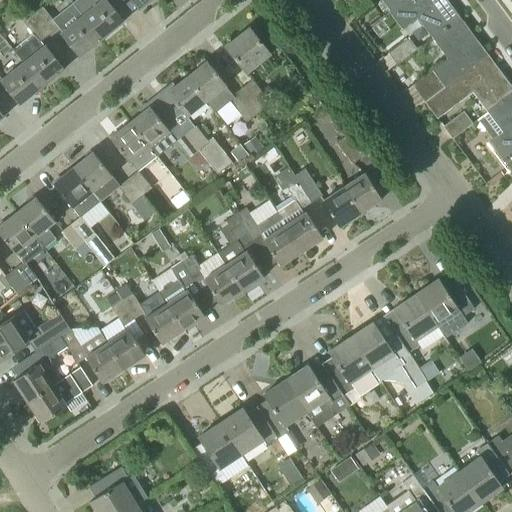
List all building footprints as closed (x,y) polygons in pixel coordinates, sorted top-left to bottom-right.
[(78,0),(73,4),(102,40),(124,22),(107,0),(78,0)] [(132,0),(139,9),(151,0),(132,0)] [(371,5),(367,0),(344,0),(356,16),(371,5)] [(432,39),(460,18),(446,0),(406,0),(389,13),(402,31),(417,19),(432,39)] [(59,27),(62,32),(61,33),(80,57),(98,42),(100,45),(101,44),(99,42),(102,40),(73,4),(53,20),(42,7),(33,15),(49,35),(59,27)] [(12,50),(23,64),(41,88),(64,70),(45,46),(41,42),(49,35),(33,15),(24,22),(33,34),(12,50)] [(435,69),(412,86),(425,103),(488,56),(460,18),(432,39),(447,60),(435,69)] [(247,73),(270,55),(249,28),(226,46),(247,73)] [(408,38),(388,53),(397,66),(418,50),(408,38)] [(453,107),(457,104),(458,105),(473,93),(487,113),(511,94),(511,87),(488,56),(425,103),(437,119),(453,107)] [(206,101),(226,126),(241,114),(247,122),(260,111),(242,88),(233,95),(225,86),(226,85),(207,61),(187,77),(206,101)] [(41,88),(23,64),(1,81),(20,105),(38,90),(40,92),(41,91),(40,89),(41,88)] [(167,93),(186,117),(187,117),(206,101),(187,77),(167,93)] [(252,80),(242,88),(260,111),(276,97),(268,88),(262,92),(252,80)] [(487,144),(509,172),(511,169),(511,94),(487,113),(502,133),(487,144)] [(130,123),(148,146),(169,131),(150,107),(130,123)] [(464,112),(443,127),(452,139),(468,127),(473,124),(464,112)] [(186,117),(178,124),(199,151),(218,174),(232,162),(212,137),(208,141),(195,126),(194,126),(187,117),(186,117)] [(129,162),(137,171),(137,172),(138,171),(156,157),(148,146),(130,123),(110,138),(129,162)] [(178,124),(169,131),(177,140),(175,142),(183,151),(189,159),(199,151),(178,124)] [(245,144),(254,156),(264,149),(255,136),(245,144)] [(362,157),(346,136),(336,144),(352,165),(362,157)] [(100,202),(118,187),(120,186),(120,185),(112,176),(93,152),(73,168),(100,202)] [(53,184),(80,217),(80,218),(81,217),(100,202),(73,168),(53,184)] [(294,176),(312,202),(323,195),(305,168),(294,176)] [(137,172),(137,171),(129,178),(143,195),(152,188),(138,171),(137,172)] [(344,187),(361,213),(382,199),(365,173),(344,187)] [(323,238),(306,213),(304,214),(301,209),(312,202),(294,176),(283,183),(294,200),(276,212),(302,252),(323,238)] [(129,178),(120,185),(120,186),(118,187),(132,204),(143,195),(129,178)] [(339,227),(361,213),(344,187),(322,201),(339,227)] [(143,195),(132,204),(143,218),(154,210),(143,195)] [(36,197),(16,213),(44,248),(56,239),(47,228),(55,222),(36,197)] [(241,223),(252,241),(262,234),(265,239),(263,240),(280,266),(302,252),(276,212),(257,225),(245,208),(235,215),(241,223)] [(16,253),(23,262),(24,264),(25,263),(44,248),(16,213),(0,225),(0,234),(15,253),(16,253)] [(81,217),(80,218),(80,217),(71,224),(85,242),(90,249),(105,267),(115,259),(81,217)] [(252,241),(241,223),(232,229),(238,239),(218,253),(226,265),(243,291),(264,277),(247,252),(246,252),(243,247),(252,241)] [(85,242),(71,224),(61,232),(75,249),(85,242)] [(155,240),(163,234),(159,229),(151,234),(155,240)] [(81,257),(90,249),(85,242),(75,249),(81,257)] [(182,262),(194,280),(204,273),(192,255),(182,262)] [(38,278),(25,263),(24,264),(23,262),(14,270),(27,287),(38,278)] [(193,281),(194,280),(182,262),(170,269),(177,280),(173,283),(170,282),(163,286),(163,289),(159,292),(167,304),(183,330),(204,316),(198,307),(207,302),(193,281)] [(226,265),(204,279),(221,305),(243,291),(226,265)] [(18,295),(27,287),(14,270),(4,277),(18,295)] [(468,323),(463,317),(475,309),(454,277),(453,278),(456,283),(446,290),(439,279),(416,295),(437,326),(445,338),(468,323)] [(132,294),(122,301),(134,319),(145,312),(132,294)] [(415,341),(437,326),(416,295),(394,310),(400,320),(391,326),(388,321),(387,321),(390,326),(408,353),(409,353),(418,346),(415,341)] [(134,319),(122,301),(112,308),(124,326),(134,319)] [(162,344),(183,330),(167,304),(145,318),(162,344)] [(59,335),(69,329),(59,313),(35,328),(23,310),(0,325),(0,360),(0,361),(30,340),(37,350),(59,335)] [(351,337),(378,379),(400,364),(415,387),(426,380),(409,353),(408,353),(390,326),(380,333),(374,322),(351,337)] [(70,330),(69,329),(59,335),(67,347),(78,363),(86,357),(103,383),(124,369),(107,343),(100,332),(81,345),(71,329),(70,330)] [(145,355),(128,329),(107,343),(124,369),(145,355)] [(52,367),(50,358),(67,347),(59,335),(37,350),(32,354),(39,364),(13,381),(27,402),(53,385),(60,380),(54,370),(52,367)] [(381,383),(378,379),(351,337),(328,352),(335,362),(326,369),(322,363),(322,364),(349,406),(350,405),(351,407),(362,400),(360,397),(381,383)] [(286,380),(306,412),(317,427),(349,406),(322,364),(321,364),(325,369),(315,375),(308,365),(286,380)] [(53,385),(27,402),(41,423),(67,407),(61,397),(78,387),(82,393),(92,386),(80,367),(60,380),(53,385)] [(436,391),(443,387),(437,377),(430,382),(436,391)] [(285,426),(306,412),(286,380),(263,395),(270,405),(260,412),(257,406),(257,407),(277,438),(288,431),(285,426)] [(266,446),(277,438),(257,407),(256,407),(259,412),(250,418),(243,408),(220,423),(241,454),(263,440),(266,446)] [(191,450),(211,482),(223,474),(219,468),(241,454),(220,423),(198,438),(205,448),(195,454),(192,450),(191,450)] [(489,443),(498,436),(494,430),(485,436),(489,443)] [(511,465),(511,435),(502,442),(498,436),(489,443),(487,444),(505,470),(509,475),(510,475),(506,470),(511,465)] [(372,443),(355,455),(362,466),(380,455),(372,443)] [(459,473),(480,503),(503,487),(496,477),(505,470),(487,444),(476,452),(480,458),(459,473)] [(339,482),(358,468),(350,456),(330,470),(339,482)] [(96,511),(124,511),(136,505),(148,498),(133,475),(128,478),(121,467),(89,487),(89,488),(94,485),(100,495),(90,501),(96,511)] [(434,482),(423,490),(438,511),(446,511),(451,509),(453,511),(467,511),(480,503),(459,473),(438,488),(434,482)] [(438,511),(423,490),(412,475),(402,483),(407,491),(386,506),(388,508),(390,511),(438,511)] [(307,489),(317,504),(330,495),(320,480),(307,489)]
